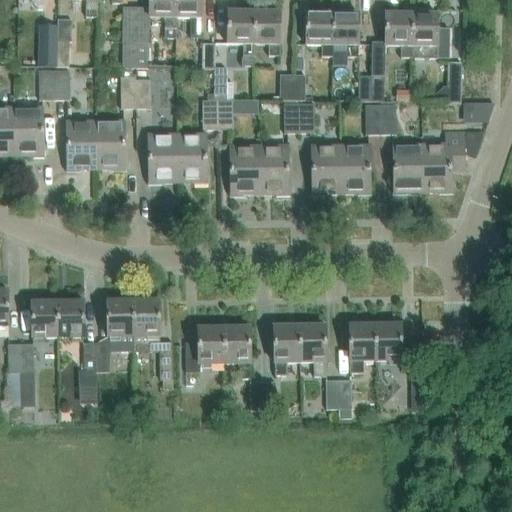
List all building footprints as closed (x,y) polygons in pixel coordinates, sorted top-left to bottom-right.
[(70,0),(86,0),(85,19),(96,19),(96,0),(70,0)] [(175,21),(175,0),(149,0),(149,20),(164,20),(164,31),(175,31),(175,21)] [(200,0),(175,0),(175,21),(191,21),(190,40),(200,40),(200,0)] [(254,69),(254,48),(254,15),(227,15),(227,48),(243,48),(243,59),(241,63),(241,69),(254,69)] [(254,15),(254,48),(268,48),(268,59),(279,59),(279,15),(254,15)] [(332,59),(332,48),(332,16),(306,15),(305,48),(322,48),(322,58),(332,59)] [(358,16),(332,16),(332,48),(347,48),(347,58),(358,59),(358,16)] [(412,49),(411,16),(386,16),(386,48),(401,49),(401,59),(412,59),(412,49)] [(437,16),(411,16),(412,49),(412,59),(449,60),(449,32),(437,32),(437,16)] [(57,29),(57,43),(56,68),(68,69),(69,44),(71,44),(71,22),(57,21),(57,29)] [(39,29),(38,68),(56,68),(57,43),(57,29),(39,29)] [(175,31),(164,31),(164,41),(175,41),(175,31)] [(135,71),(134,45),(122,45),(121,70),(135,71)] [(147,45),(134,45),(135,71),(146,71),(147,45)] [(202,47),(201,71),(213,71),(214,71),(214,47),(202,47)] [(461,66),(449,65),(448,104),(460,105),(461,66)] [(213,71),(213,96),(226,96),(226,71),(214,71),(213,71)] [(54,103),(54,74),(38,74),(38,103),(54,103)] [(68,74),(54,74),(54,103),(69,103),(68,74)] [(292,102),(292,78),(280,77),(280,102),(292,102)] [(292,78),(292,102),(303,103),(304,78),(292,78)] [(359,79),(359,103),(371,103),(371,79),(359,79)] [(383,79),(371,79),(371,103),(383,103),(383,79)] [(121,113),(136,113),(135,83),(135,80),(121,80),(121,113)] [(135,83),(136,113),(150,113),(150,83),(135,83)] [(409,93),(395,93),(395,103),(409,104),(409,93)] [(218,133),(217,103),(202,103),(203,133),(218,133)] [(232,103),(217,103),(218,133),(233,133),(232,103)] [(481,106),(481,126),(487,126),(493,109),(494,106),(493,106),(481,106)] [(315,107),(299,108),(299,136),(315,136),(315,107)] [(299,136),(299,108),(284,108),(284,137),(299,136)] [(380,138),(380,108),(365,108),(365,138),(380,138)] [(396,108),(380,108),(380,138),(396,137),(396,108)] [(0,159),(14,159),(14,112),(0,111),(0,159)] [(43,112),(14,112),(14,159),(43,159),(43,112)] [(96,125),(97,173),(125,172),(124,124),(96,125)] [(97,173),(96,125),(67,125),(68,173),(97,173)] [(447,146),(422,147),(423,195),(452,195),(451,176),(464,175),(464,135),(447,135),(447,146)] [(178,186),(177,138),(149,138),(150,186),(178,186)] [(206,138),(177,138),(178,186),(207,185),(206,138)] [(395,195),(423,195),(422,147),(394,147),(395,195)] [(369,148),(340,149),(342,196),(369,196),(369,148)] [(260,198),(259,149),(231,150),(231,198),(260,198)] [(288,149),(259,149),(260,198),(288,197),(288,149)] [(342,196),(340,149),(312,149),(313,196),(342,196)] [(95,346),(95,374),(96,374),(108,374),(107,355),(133,354),(133,304),(121,304),(121,300),(108,300),(108,304),(107,305),(108,346),(95,346)] [(133,304),(133,354),(158,354),(159,382),(162,382),(171,382),(171,345),(159,345),(158,303),(157,303),(157,300),(144,300),(144,304),(133,304)] [(31,340),(57,340),(57,305),(45,305),(45,302),(32,302),(32,305),(30,305),(31,340)] [(57,305),(57,340),(84,340),(83,304),(81,304),(81,302),(68,302),(68,305),(57,305)] [(375,328),(376,364),(401,363),(402,374),(416,374),(415,344),(402,345),(402,328),(400,328),(399,324),(387,325),(387,328),(375,328)] [(376,364),(375,328),(364,328),(364,325),(351,325),(351,329),(349,329),(351,376),(364,376),(364,364),(376,364)] [(300,330),(300,365),(312,365),(313,379),(326,379),(326,329),(324,329),(324,326),(311,326),(311,330),(300,330)] [(300,365),(300,330),(288,330),(288,327),(276,327),(276,331),(275,331),(275,379),(287,379),(287,365),(300,365)] [(224,367),(224,331),(213,331),(213,328),(199,328),(199,331),(197,331),(197,346),(185,346),(185,375),(199,375),(199,367),(224,367)] [(224,331),(224,367),(236,367),(241,382),(250,382),(250,331),(248,331),(248,328),(235,328),(235,331),(224,331)] [(96,374),(95,374),(95,346),(83,347),(84,376),(79,376),(80,391),(96,390),(96,374)] [(19,376),(19,347),(7,347),(7,376),(19,376)] [(30,347),(19,347),(19,376),(20,376),(30,376),(30,347)] [(30,376),(20,376),(20,408),(20,410),(34,409),(34,376),(30,376)] [(411,378),(411,391),(422,391),(422,378),(411,378)] [(171,382),(162,382),(162,392),(171,392),(171,382)] [(339,412),(338,384),(325,384),(326,413),(339,412)] [(351,384),(338,384),(339,412),(351,412),(351,384)] [(251,413),(263,413),(263,385),(251,385),(251,413)] [(274,385),(263,385),(263,413),(274,413),(274,385)]
